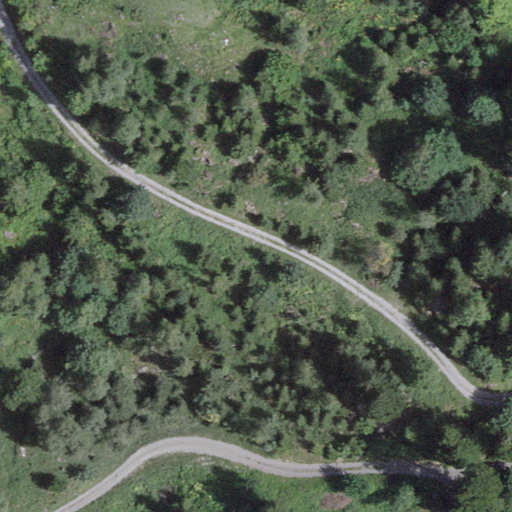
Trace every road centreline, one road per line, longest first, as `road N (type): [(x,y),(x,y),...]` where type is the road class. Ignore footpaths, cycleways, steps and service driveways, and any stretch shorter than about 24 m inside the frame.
road 1 (track): [(511,399),(473,392),(329,269),(187,206),(106,159),(43,87),(0,4)]
road 2 (track): [(65,511),(169,450),(208,449),(295,469),(413,463),(454,474),(511,467)]
